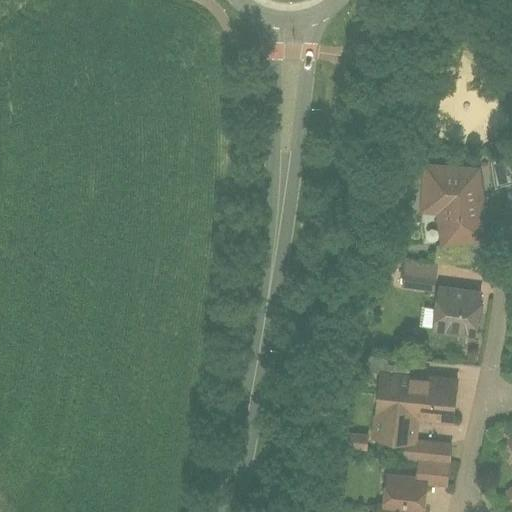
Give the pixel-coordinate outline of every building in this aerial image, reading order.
[(486,159),(494,184),(509,179),(501,154),(486,159)] [(489,238),(479,163),(422,157),(422,210),(438,211),(441,242),(489,238)] [(428,289),(435,264),(402,256),(396,281),(428,289)] [(483,288),(438,283),(433,330),(478,335),(483,288)] [(454,420),(457,373),(375,368),(371,437),(403,439),(416,440),(418,417),(454,420)] [(339,447),(363,448),(364,432),(340,431),(339,447)] [(416,440),(403,439),(402,457),(416,457),(415,471),(385,470),(384,502),(376,501),(375,511),(425,511),(427,481),(448,482),(450,441),(416,440)]
